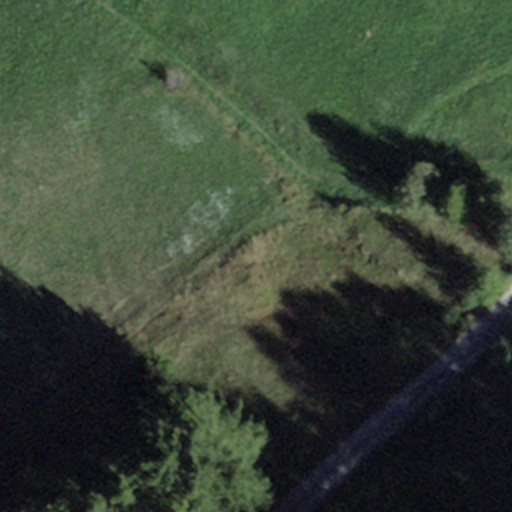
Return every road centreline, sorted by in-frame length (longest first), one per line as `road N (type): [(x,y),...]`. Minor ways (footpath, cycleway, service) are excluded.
road 1 (track): [(99,0),(171,42),(317,170)]
road 2 (track): [(511,315),(318,511)]
